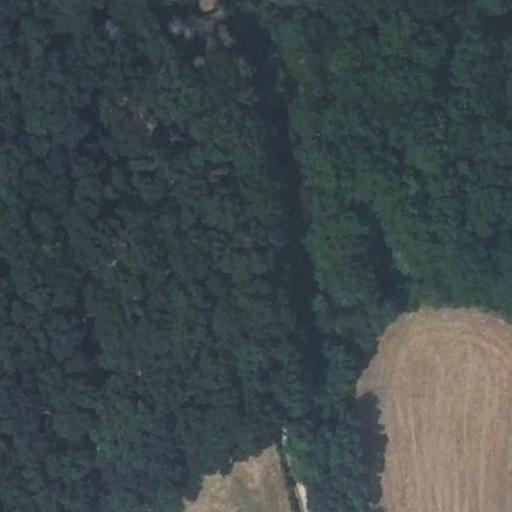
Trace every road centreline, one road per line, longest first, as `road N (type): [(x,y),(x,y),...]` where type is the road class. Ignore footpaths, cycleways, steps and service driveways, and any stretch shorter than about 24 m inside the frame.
road 1 (track): [(298,371),(101,66)]
road 2 (track): [(298,371),(323,511)]
